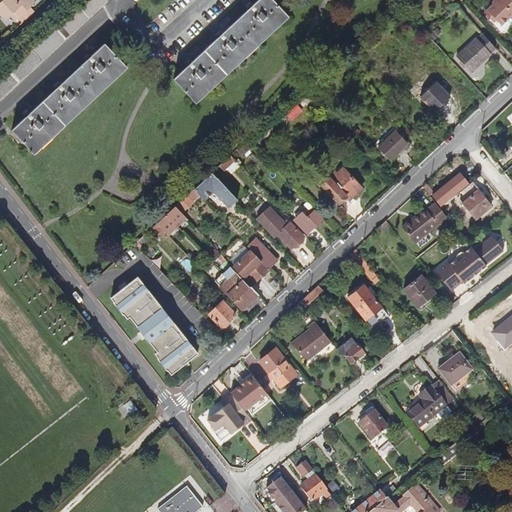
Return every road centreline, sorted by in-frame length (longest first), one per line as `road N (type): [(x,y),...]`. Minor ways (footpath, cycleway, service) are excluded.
road 1 (residential): [(171,412),(462,137)]
road 2 (residential): [(232,488),(511,268)]
road 3 (unclassified): [(171,412),(0,188)]
road 4 (residential): [(0,110),(126,0)]
road 5 (track): [(171,412),(65,511)]
